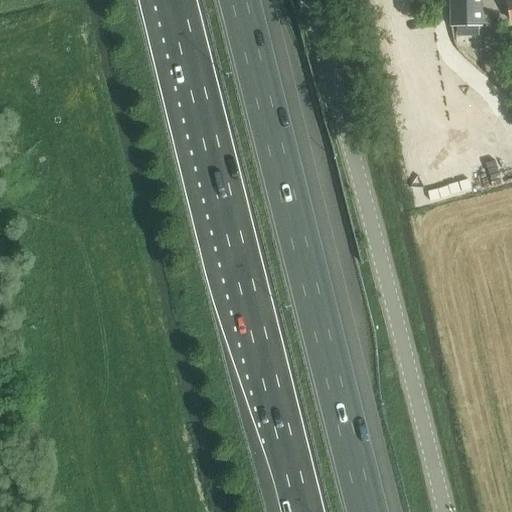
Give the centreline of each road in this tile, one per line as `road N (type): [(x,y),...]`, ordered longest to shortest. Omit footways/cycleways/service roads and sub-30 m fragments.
road 1 (unclassified): [(442,511),(304,0)]
road 2 (motorway): [(365,511),(237,0)]
road 3 (motorway): [(174,0),(301,511)]
